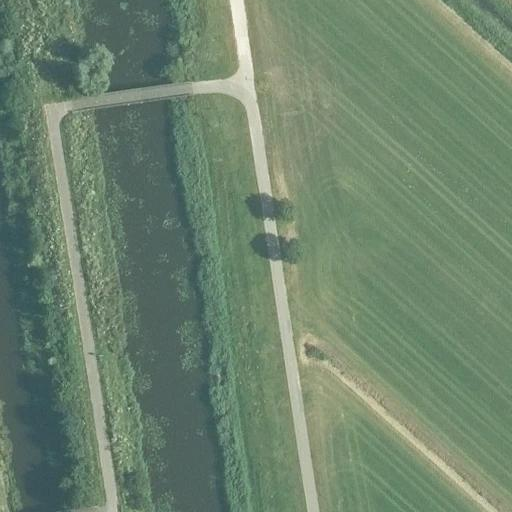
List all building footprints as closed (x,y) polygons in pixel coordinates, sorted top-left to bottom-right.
[(432,105),(424,109),(450,160),(497,136),(465,73),(425,93),(432,105)] [(315,223),(349,221),(346,181),(338,182),(337,171),(309,173),(309,186),(299,187),(301,213),(315,213),(315,223)] [(363,328),(373,318),(320,267),(292,296),(315,318),(333,300),(363,328)] [(511,298),(433,386),(473,422),(489,405),(480,396),(511,360),(511,298)] [(354,342),(372,358),(385,344),(367,328),(354,342)] [(396,336),(369,365),(398,392),(425,364),(396,336)]
